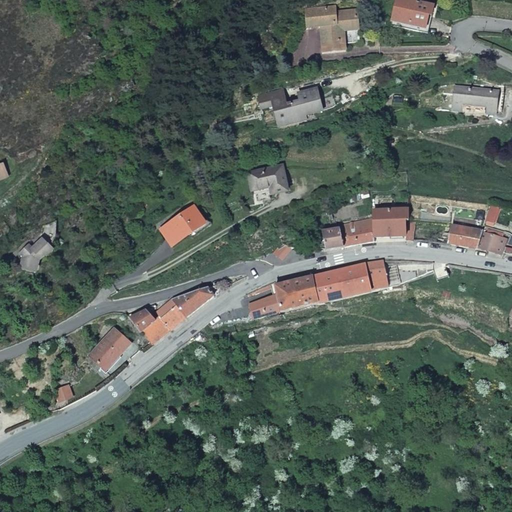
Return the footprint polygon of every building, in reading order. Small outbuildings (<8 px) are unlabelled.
[(431,5),(407,0),(396,0),(392,20),(426,27),(428,17),(431,5)] [(320,26),(323,53),(345,51),(343,28),(358,27),(356,10),(335,12),(334,7),(306,10),(307,27),(320,26)] [(425,33),(426,27),(392,20),(391,26),(425,33)] [(503,87),(465,83),(465,89),(503,93),(503,87)] [(501,112),(503,93),(465,89),(455,88),(444,91),(443,94),(454,95),(454,107),(463,108),(463,106),(485,108),(485,111),(501,112)] [(299,102),(286,105),(282,90),(259,97),(262,109),(273,106),(278,125),(305,117),(305,116),(322,111),(316,89),(297,94),(299,102)] [(305,117),(278,125),(279,129),(306,121),(305,117)] [(282,166),(249,173),(253,195),(269,192),(270,196),(287,192),(282,166)] [(489,206),(484,222),(493,224),(498,208),(489,206)] [(162,229),(173,246),(204,224),(193,208),(162,229)] [(373,219),(375,238),(408,238),(408,222),(407,209),(372,211),(373,219)] [(373,219),(339,226),(345,247),(375,242),(375,238),(373,219)] [(345,247),(339,226),(339,225),(336,225),(335,223),(318,227),(319,232),(322,231),(326,250),(345,247)] [(481,231),(452,225),(449,244),(476,250),(481,231)] [(506,239),(481,232),(476,250),(499,256),(506,239)] [(35,273),(39,261),(45,255),(46,257),(54,250),(45,240),(33,249),(30,246),(20,254),(24,259),(21,270),(35,273)] [(284,259),(293,248),(291,248),(282,246),(275,254),(282,260),(284,259)] [(388,288),(383,261),(365,265),(371,292),(388,288)] [(371,292),(365,265),(312,277),(319,304),(349,298),(371,292)] [(278,296),(283,313),(319,304),(312,277),(275,286),(276,287),(278,296)] [(211,297),(214,294),(208,288),(172,300),(186,318),(211,297)] [(274,297),(249,305),(253,320),(283,313),(278,296),(274,297)] [(162,319),(171,331),(183,321),(186,318),(172,300),(170,301),(156,312),(160,316),(162,318),(162,319)] [(156,320),(147,310),(131,318),(143,333),(143,332),(157,321),(156,320)] [(171,331),(162,319),(162,318),(160,316),(156,320),(157,321),(143,332),(153,345),(168,333),(171,331)] [(114,327),(90,354),(104,368),(112,360),(115,362),(132,344),(114,327)] [(107,370),(115,362),(112,360),(104,368),(107,370)] [(68,384),(55,389),(60,401),(73,397),(68,384)]
